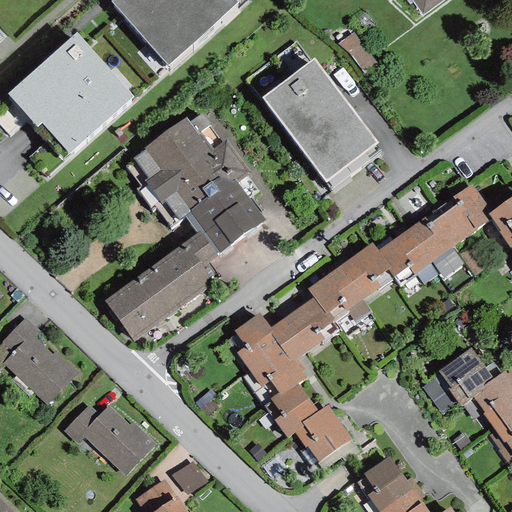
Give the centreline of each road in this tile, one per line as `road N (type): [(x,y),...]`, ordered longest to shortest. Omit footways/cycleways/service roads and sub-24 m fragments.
road 1 (residential): [(511,106),(131,380)]
road 2 (residential): [(271,511),(131,380)]
road 3 (residential): [(131,380),(0,255)]
